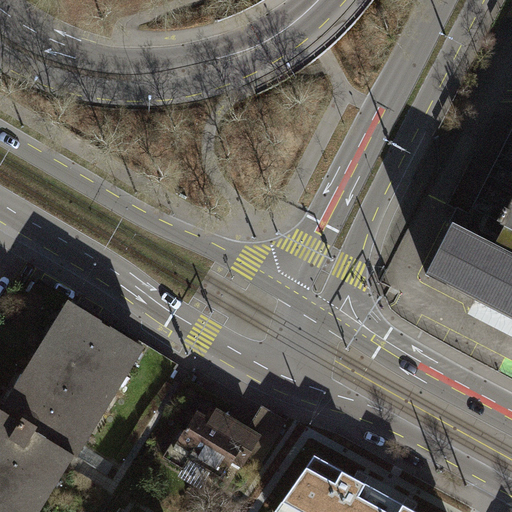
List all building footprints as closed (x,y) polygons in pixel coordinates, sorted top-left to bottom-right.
[(453,224),(427,275),(430,276),(430,275),(476,299),(500,311),(511,317),(511,130),(472,208),(473,208),(469,216),(474,218),(471,225),(467,233),(455,227),(456,225),(453,224)] [(511,317),(476,299),(468,314),(511,336),(511,317)] [(69,300),(1,409),(0,408),(0,511),(39,511),(75,455),(77,457),(145,347),(112,326),(111,327),(102,321),(69,300)] [(248,430),(259,437),(262,431),(275,439),(286,421),(262,407),(248,430)] [(259,437),(248,430),(224,416),(219,425),(198,412),(189,427),(188,427),(179,442),(174,439),(163,456),(183,468),(189,457),(222,477),(233,459),(242,465),(248,455),(259,437)] [(261,462),(275,439),(262,431),(259,437),(248,455),(261,462)] [(326,470),(311,462),(279,507),(288,511),(374,511),(381,500),(362,490),(366,483),(334,466),(330,472),(326,470)] [(400,511),(381,500),(374,511),(417,511),(403,504),(400,511)]
